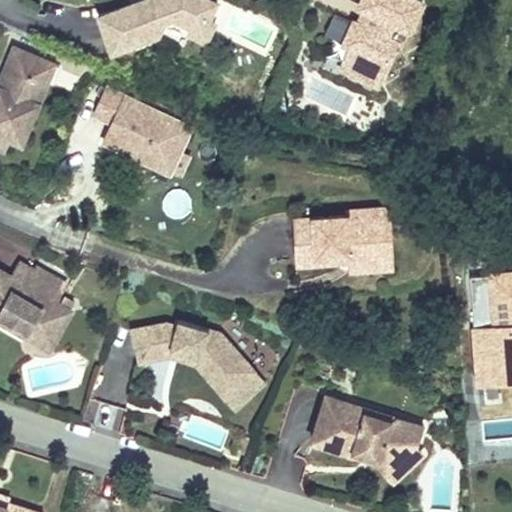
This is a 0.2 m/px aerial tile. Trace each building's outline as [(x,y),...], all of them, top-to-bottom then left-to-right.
[(148,0),(147,0),(94,18),(107,54),(155,38),(161,25),(169,23),(187,31),(188,32),(205,26),(207,22),(214,8),(196,0),(158,0),(158,3),(150,5),(148,0)] [(420,6),(408,0),(360,0),(357,9),(358,9),(365,13),(359,27),(351,23),(341,44),(348,48),(340,63),(349,75),(363,81),(377,81),(394,45),(400,48),(420,6)] [(365,13),(358,9),(351,23),(359,27),(365,13)] [(213,25),(207,22),(205,26),(188,32),(187,31),(184,37),(202,46),(213,25)] [(45,62),(10,48),(0,73),(0,78),(3,79),(0,86),(0,135),(20,144),(45,81),(38,79),(45,62)] [(52,65),(45,62),(38,79),(45,81),(52,65)] [(103,86),(90,113),(108,122),(121,94),(103,86)] [(188,126),(121,94),(108,122),(100,139),(167,171),(188,126)] [(171,189),(164,210),(183,216),(190,195),(171,189)] [(389,210),(367,211),(368,224),(389,222),(389,210)] [(346,217),(294,219),(296,265),(335,263),(335,255),(348,255),(348,262),(391,260),(389,222),(368,224),(367,211),(346,212),(346,217)] [(348,255),(335,255),(335,263),(348,262),(348,255)] [(391,260),(348,262),(349,271),(391,269),(391,260)] [(18,264),(10,278),(18,282),(15,287),(22,291),(33,272),(18,264)] [(66,284),(36,267),(33,272),(22,291),(15,287),(18,282),(10,278),(0,271),(0,316),(27,332),(25,336),(49,350),(71,312),(70,311),(74,303),(64,297),(59,305),(55,303),(66,284)] [(0,316),(0,322),(25,336),(27,332),(0,316)] [(166,325),(132,332),(140,363),(169,357),(170,352),(200,361),(230,394),(253,373),(220,335),(178,322),(176,328),(166,325)] [(263,384),(253,373),(230,394),(200,361),(170,352),(169,357),(197,366),(235,409),(263,384)] [(347,401),(305,388),(291,434),(332,447),(334,442),(351,448),(357,454),(373,471),(402,445),(395,439),(386,428),(377,426),(380,416),(346,405),(347,401)] [(402,418),(347,401),(346,405),(380,416),(377,426),(386,428),(395,439),(402,418)] [(95,429),(117,432),(120,405),(98,403),(95,429)] [(334,442),(332,447),(357,454),(351,448),(334,442)] [(0,511),(34,511),(6,503),(5,503),(4,507),(0,505),(0,511)]
